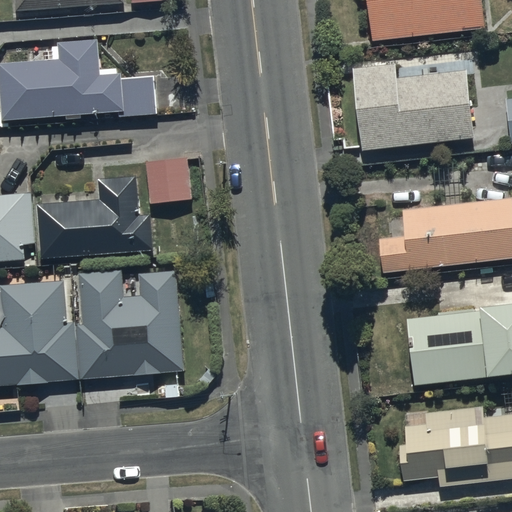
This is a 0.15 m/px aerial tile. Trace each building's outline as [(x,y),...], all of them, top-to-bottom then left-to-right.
[(15,0),(16,12),(125,4),(124,0),(15,0)] [(480,0),(367,0),(372,41),(484,28),(480,0)] [(59,59),(0,62),(0,97),(2,121),(65,116),(65,120),(82,118),(81,115),(118,112),(118,117),(157,114),(155,76),(122,78),(121,73),(117,73),(117,67),(100,68),(98,39),(58,42),(59,59)] [(396,64),(353,68),(361,150),(471,140),(465,70),(397,77),(396,64)] [(189,165),(148,168),(152,211),(193,207),(189,165)] [(102,208),(41,212),(44,268),(154,260),(152,225),(142,226),(139,185),(101,187),(102,208)] [(0,268),(25,267),(24,253),(35,252),(31,200),(0,202),(0,268)] [(511,228),(509,201),(402,212),(405,237),(379,239),(382,274),(511,259),(511,228)] [(77,330),(81,386),(186,378),(179,278),(141,280),(142,303),(126,304),(124,275),(80,279),(84,330),(77,330)] [(0,391),(81,386),(77,330),(69,331),(66,288),(0,292),(0,391)] [(480,312),(406,320),(413,386),(511,375),(511,302),(480,306),(480,312)] [(407,425),(405,425),(407,447),(400,447),(404,482),(439,478),(439,487),(511,478),(511,413),(484,416),(483,406),(426,413),(425,403),(405,405),(407,425)]
